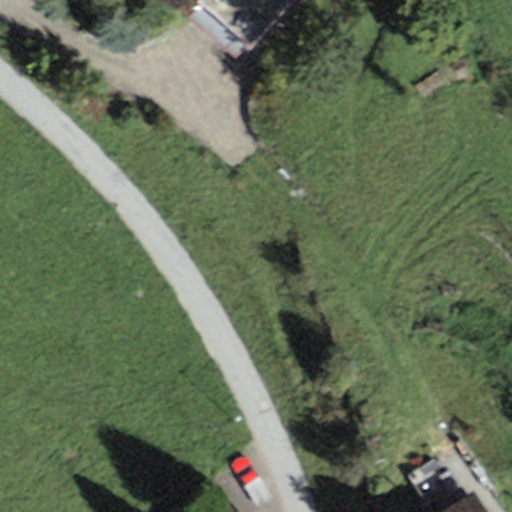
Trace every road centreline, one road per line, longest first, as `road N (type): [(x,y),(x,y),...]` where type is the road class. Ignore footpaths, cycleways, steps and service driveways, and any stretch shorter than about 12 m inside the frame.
road 1 (residential): [(298,511),(202,305),(124,195),(0,77)]
road 2 (track): [(237,138),(350,269),(449,443)]
